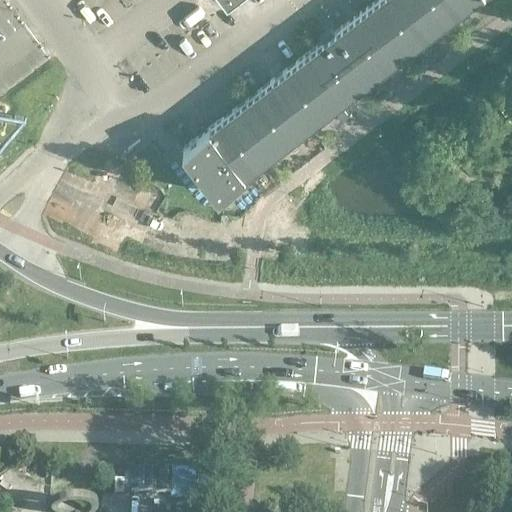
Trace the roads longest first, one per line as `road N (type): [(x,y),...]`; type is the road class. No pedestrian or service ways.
road 1 (primary): [(511,316),(156,315),(34,276),(0,253)]
road 2 (primary): [(511,334),(136,338),(0,355)]
road 3 (primary): [(0,389),(123,376),(328,376)]
road 4 (unclassified): [(300,0),(156,108),(128,108),(109,92)]
road 5 (secondary): [(328,376),(347,386),(361,413),(351,511)]
road 6 (secondary): [(390,511),(405,423),(443,386)]
